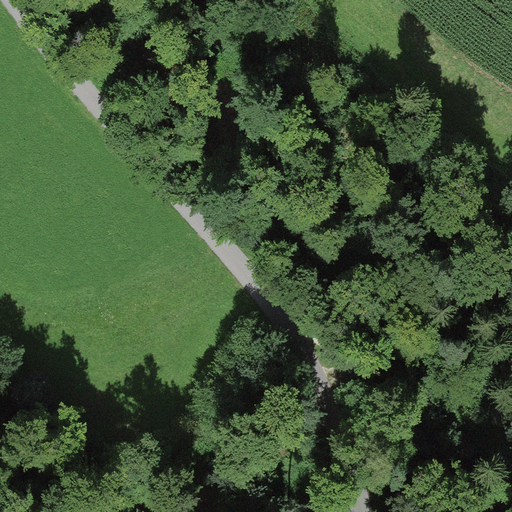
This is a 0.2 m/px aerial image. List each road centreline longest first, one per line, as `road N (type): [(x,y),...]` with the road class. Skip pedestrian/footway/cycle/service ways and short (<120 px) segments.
road 1 (residential): [(362,511),(310,358),(207,242),(20,0)]
road 2 (track): [(310,358),(359,372),(502,511)]
